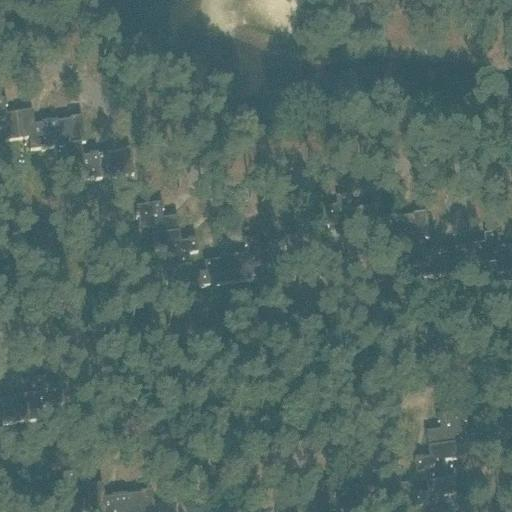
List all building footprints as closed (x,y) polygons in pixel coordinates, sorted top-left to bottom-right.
[(4,144),(20,141),(16,115),(6,116),(5,109),(7,109),(5,101),(0,101),(0,131),(3,131),(4,144)] [(44,151),(52,150),(48,123),(40,124),(41,126),(34,127),(32,112),(16,115),(20,141),(27,140),(29,153),(40,151),(40,153),(44,153),(44,151)] [(52,150),(64,148),(80,146),(84,145),(81,118),(69,120),(69,122),(56,124),(56,122),(48,123),(52,150)] [(80,146),(64,148),(68,173),(76,172),(78,185),(89,184),(89,185),(93,185),(92,183),(101,182),(97,157),(97,155),(89,156),(89,158),(82,159),(80,146)] [(118,154),(97,157),(101,182),(133,177),(129,150),(117,152),(118,154)] [(349,239),(365,237),(361,210),(351,212),(350,205),(352,204),(351,196),(336,198),(337,207),(325,209),(328,229),(348,226),(349,239)] [(151,230),(152,237),(179,234),(176,218),(162,220),(161,213),(163,213),(162,205),(135,209),(136,217),(134,217),(135,221),(137,221),(138,232),(151,230)] [(389,246),(397,245),(393,219),(386,220),(386,222),(379,222),(377,208),(361,210),(365,237),(373,236),(374,248),(385,247),(385,249),(389,248),(389,246)] [(397,245),(409,244),(425,241),(430,241),(426,214),(414,216),(414,217),(401,219),(401,217),(393,219),(397,245)] [(269,245),(269,246),(272,267),(273,271),(281,270),(281,272),(285,271),(285,269),(296,268),(294,255),(302,254),(299,228),(283,230),(285,244),(278,245),(277,243),(269,245)] [(167,251),(169,270),(190,267),(188,256),(197,255),(195,240),(187,242),(187,243),(180,244),(179,234),(152,237),(154,253),(167,251)] [(497,277),(511,274),(511,267),(509,248),(498,249),(497,242),(500,242),(499,234),(484,236),(485,245),(474,246),(477,266),(496,264),(497,277)] [(247,256),(236,258),(240,284),(255,282),(254,269),(272,267),(269,246),(258,248),(257,239),(243,241),(244,249),(246,249),(247,256)] [(446,277),(442,252),(442,251),(434,252),(434,254),(427,254),(425,241),(409,244),(413,269),(421,268),(423,280),(434,279),(434,281),(438,280),(437,278),(446,277)] [(478,273),(477,266),(474,246),(463,248),(463,250),(442,252),(446,277),(478,273)] [(204,264),(205,274),(207,289),(240,284),(236,258),(225,259),(225,261),(204,264)] [(190,267),(169,270),(163,271),(165,287),(178,285),(181,305),(201,302),(199,290),(207,289),(205,274),(198,275),(198,277),(191,278),(190,267)] [(34,396),(24,397),(27,424),(43,422),(41,409),(61,406),(58,386),(46,387),(45,379),(30,381),(32,389),(33,389),(34,396)] [(0,402),(0,427),(27,424),(24,397),(13,399),(13,400),(0,402)] [(425,434),(427,449),(454,446),(453,438),(465,436),(464,425),(466,425),(465,421),(463,421),(462,413),(442,416),(436,417),(437,425),(438,425),(439,432),(425,434)] [(424,473),(425,484),(446,481),(443,463),(456,461),(454,446),(427,449),(429,460),(422,461),(421,459),(413,460),(415,474),(424,473)] [(73,511),(89,511),(86,488),(76,489),(75,482),(77,482),(75,474),(61,476),(62,485),(50,486),(53,507),(73,504),(73,511)] [(420,494),(413,495),(415,510),(422,509),(422,511),(443,511),(442,499),(454,497),(452,481),(446,481),(425,484),(427,495),(420,496),(420,494)] [(348,509),(345,490),(334,492),(333,483),(318,485),(320,493),(321,493),(322,500),(311,502),(312,509),(312,511),(329,511),(348,509)] [(389,486),(379,488),(378,488),(380,511),(399,511),(415,510),(413,495),(411,485),(390,488),(389,486)] [(120,511),(118,497),(111,498),(111,499),(104,500),(102,486),(86,488),(89,511),(120,511)] [(357,489),(345,490),(348,509),(348,511),(380,511),(378,488),(379,488),(379,486),(370,487),(371,489),(357,491),(357,489)] [(120,511),(153,511),(151,492),(139,494),(139,496),(126,497),(126,495),(118,497),(120,511)]
